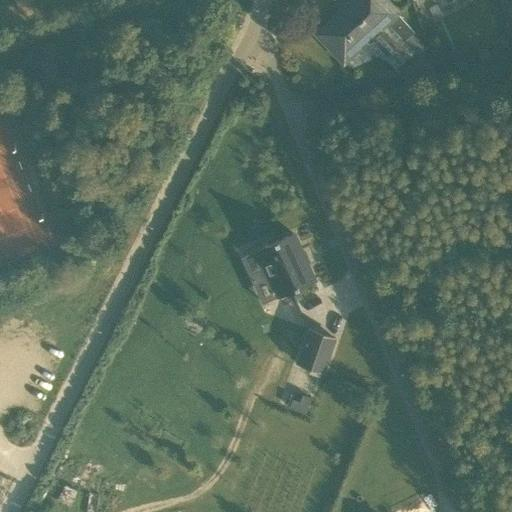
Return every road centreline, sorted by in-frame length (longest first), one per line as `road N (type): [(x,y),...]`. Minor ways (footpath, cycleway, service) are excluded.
road 1 (unclassified): [(10,511),(253,43)]
road 2 (unclassified): [(466,511),(253,43)]
road 3 (track): [(219,0),(0,75)]
road 4 (unknown): [(112,511),(172,496),(204,472),(255,361)]
